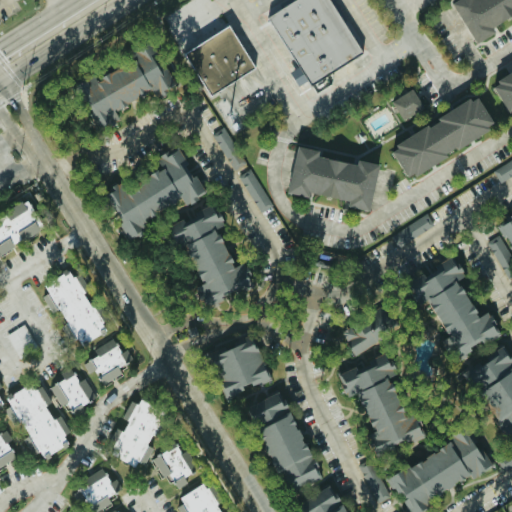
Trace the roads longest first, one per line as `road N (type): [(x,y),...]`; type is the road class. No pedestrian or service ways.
road 1 (residential): [(264,511),(30,140)]
road 2 (primary): [(1,76),(123,0)]
